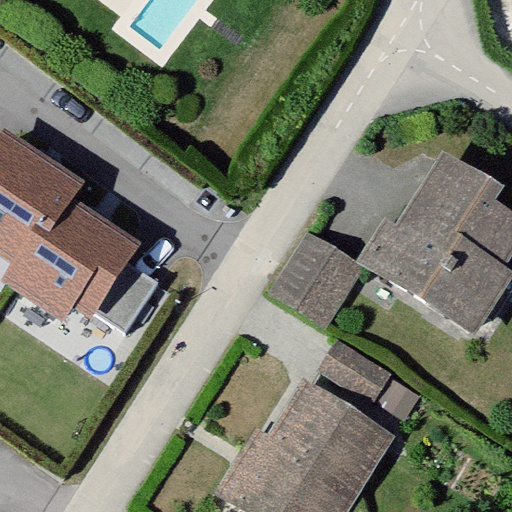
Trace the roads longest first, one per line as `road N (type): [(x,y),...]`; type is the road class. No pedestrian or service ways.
road 1 (residential): [(91,511),(401,26)]
road 2 (residential): [(401,26),(511,97)]
